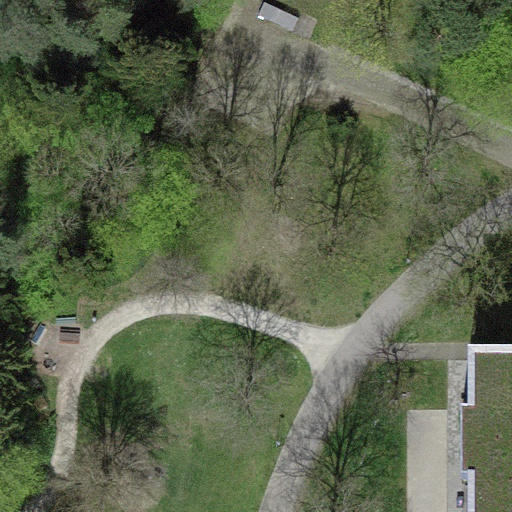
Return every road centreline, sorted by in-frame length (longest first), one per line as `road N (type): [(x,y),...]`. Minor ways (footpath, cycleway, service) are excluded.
road 1 (motorway): [(282,0),(29,511)]
road 2 (motorway): [(175,511),(244,382),(414,0)]
